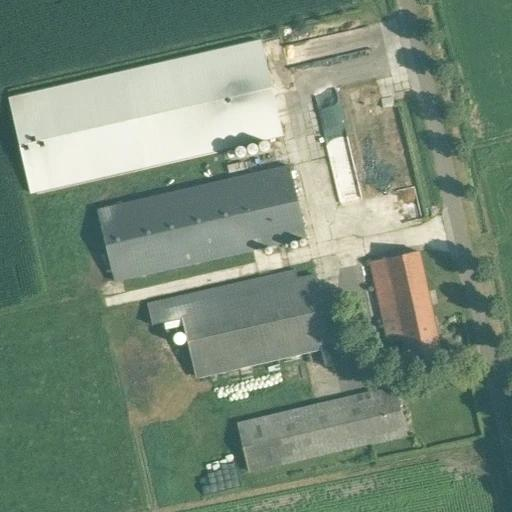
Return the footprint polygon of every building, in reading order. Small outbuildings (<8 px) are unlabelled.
[(125,73),(10,99),(31,193),(283,135),(261,41),(125,73)] [(343,108),(322,111),(332,175),(352,172),(343,108)] [(290,166),(271,171),(98,212),(115,282),(307,236),(290,166)] [(402,341),(407,365),(442,357),(419,252),(370,262),(388,344),(402,341)] [(316,275),(298,280),(295,268),(146,303),(152,326),(164,323),(166,333),(185,329),(196,378),(313,350),(321,348),(326,367),(337,365),(333,345),(316,275)] [(396,387),(376,392),(240,425),(251,471),(407,434),(396,387)]
